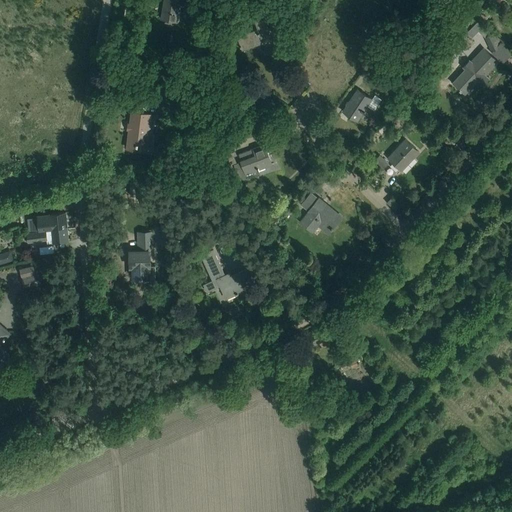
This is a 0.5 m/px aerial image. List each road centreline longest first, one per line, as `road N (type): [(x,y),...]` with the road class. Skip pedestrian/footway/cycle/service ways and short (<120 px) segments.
road 1 (unclassified): [(96,413),(83,167),(105,0)]
road 2 (unclassified): [(96,413),(314,315),(349,291),(404,231)]
road 3 (unclassified): [(404,231),(285,85)]
road 4 (unclassified): [(404,231),(511,118)]
